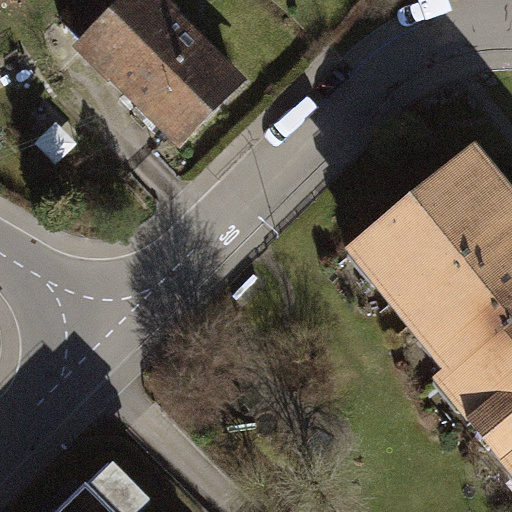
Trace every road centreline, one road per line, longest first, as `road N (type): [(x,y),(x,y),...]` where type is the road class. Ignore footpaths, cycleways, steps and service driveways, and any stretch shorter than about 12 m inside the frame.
road 1 (residential): [(511,37),(482,31),(391,63),(98,318)]
road 2 (residential): [(98,318),(0,420)]
